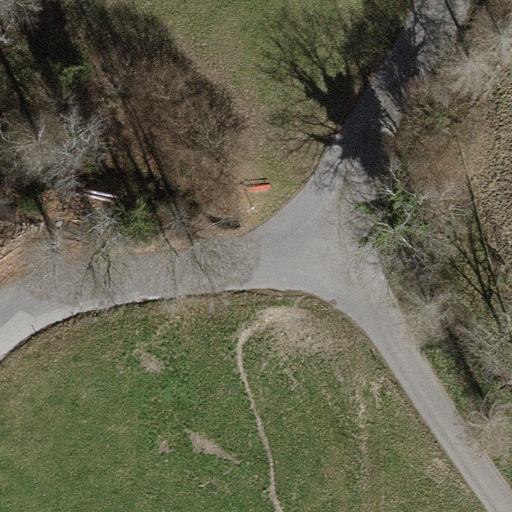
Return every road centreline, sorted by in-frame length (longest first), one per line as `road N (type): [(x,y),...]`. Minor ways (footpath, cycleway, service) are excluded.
road 1 (unclassified): [(262,254),(370,309),(508,511)]
road 2 (tertiary): [(446,0),(339,188),(290,242),(262,254)]
road 3 (tertiary): [(262,254),(50,292),(0,324)]
